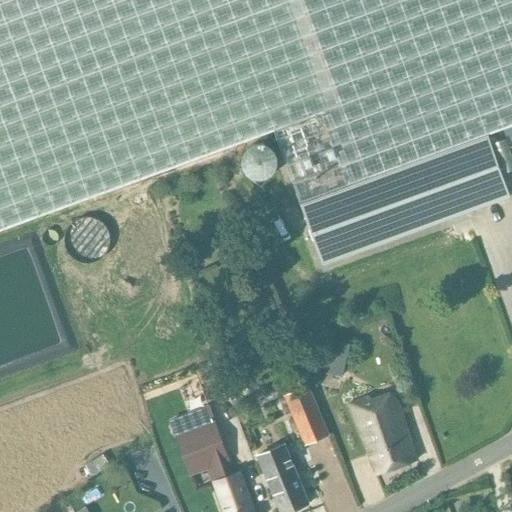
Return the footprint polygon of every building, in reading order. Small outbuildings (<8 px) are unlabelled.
[(511,0),(0,0),(0,231),(273,131),(323,265),(510,196),(487,135),(511,126),(511,0)] [(271,145),(244,148),(247,176),(275,173),(271,145)] [(342,376),(350,344),(331,339),(323,371),(342,376)] [(284,396),(304,445),(329,435),(308,386),(284,396)] [(368,454),(376,476),(418,460),(398,398),(373,406),(369,394),(349,402),(369,454),(368,454)] [(214,482),(234,475),(214,423),(176,437),(190,474),(209,467),(214,482)] [(258,456),(281,511),(288,511),(308,504),(283,445),(258,456)] [(102,454),(85,465),(92,477),(109,465),(102,454)] [(234,475),(214,482),(225,511),(253,511),(240,473),(234,475)]
